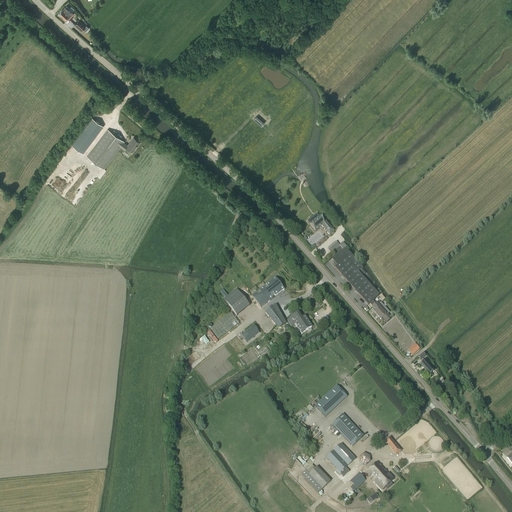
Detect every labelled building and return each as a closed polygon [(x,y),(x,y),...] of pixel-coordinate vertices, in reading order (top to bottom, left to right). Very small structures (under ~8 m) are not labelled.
[(68,10),(69,9),(67,7),(66,6),(59,15),(64,20),(71,13),(71,12),(73,9),(71,7),(68,10)] [(82,31),(86,27),(79,21),(75,25),(82,31)] [(83,154),(103,126),(92,118),(71,145),(83,154)] [(133,152),(140,143),(133,138),(127,146),(123,143),(124,142),(107,129),(87,157),(104,169),(120,147),(124,150),(127,147),(133,152)] [(324,223),(319,217),(309,225),(315,231),(321,226),(328,235),(333,231),(325,222),(324,223)] [(334,251),(339,246),(336,243),(330,247),(334,251)] [(363,268),(345,249),(331,259),(340,252),(345,258),(334,268),(368,305),(379,295),(367,282),(366,280),(358,272),(363,268)] [(256,293),(251,297),(260,309),(272,299),(271,295),(273,294),(275,297),(284,290),(275,278),(266,285),(268,288),(266,290),(263,288),(259,291),(261,294),(259,295),(256,293)] [(234,313),(247,303),(237,290),(224,300),(234,313)] [(317,307),(319,304),(313,297),(310,299),(317,307)] [(380,320),(381,319),(382,318),(386,323),(388,321),(391,318),(387,314),(389,312),(381,303),(378,306),(376,304),(372,307),(376,311),(374,313),(380,320)] [(285,323),(276,308),(272,310),(271,308),(265,313),(277,328),(281,325),(285,323)] [(217,339),(238,324),(231,313),(210,328),(217,339)] [(299,321),(295,315),(287,320),(291,326),(294,324),(301,334),(311,327),(304,316),(301,319),(299,321)] [(253,326),(241,336),(247,343),(259,333),(253,326)] [(409,350),(414,356),(421,349),(416,344),(409,350)] [(429,375),(434,370),(425,360),(420,365),(429,375)] [(347,397),(337,386),(315,407),(325,418),(347,397)] [(343,415),(332,425),(352,447),(363,437),(343,415)] [(389,439),(388,438),(382,442),(384,447),(386,444),(395,455),(401,451),(390,438),(389,439)] [(341,444),(326,458),(340,473),(355,459),(352,456),(356,452),(347,443),(343,447),(341,444)] [(366,465),(370,461),(369,456),(363,454),(359,458),(360,463),(366,465)] [(382,490),(393,479),(377,462),(366,472),(382,490)] [(330,481),(317,467),(309,474),(306,470),(300,476),(318,493),(330,481)] [(356,489),(365,481),(358,474),(349,482),(356,489)] [(369,503),(378,497),(375,493),(366,500),(369,503)]
